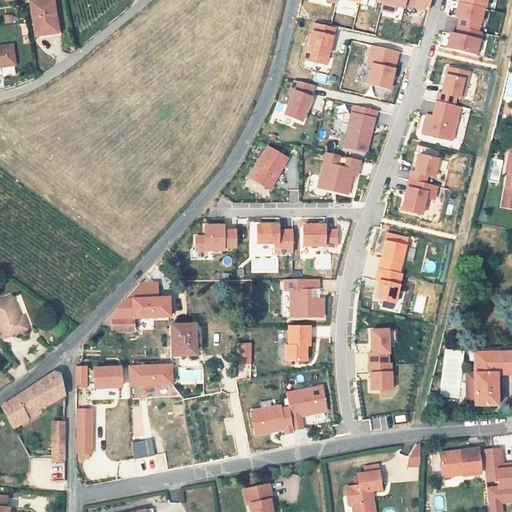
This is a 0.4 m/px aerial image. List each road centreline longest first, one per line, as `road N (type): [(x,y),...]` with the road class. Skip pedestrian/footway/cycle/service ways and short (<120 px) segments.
road 1 (tertiary): [(290,0),(273,85),(232,165),(184,227),(66,345)]
road 2 (unclassified): [(352,442),(72,498)]
road 3 (residential): [(352,442),(342,320),(364,216)]
road 4 (residential): [(364,216),(439,0)]
road 5 (unclassified): [(146,0),(46,77),(0,96)]
road 6 (unclassified): [(511,427),(352,442)]
road 7 (unclassified): [(72,498),(66,345)]
road 8 (residential): [(223,211),(364,216)]
